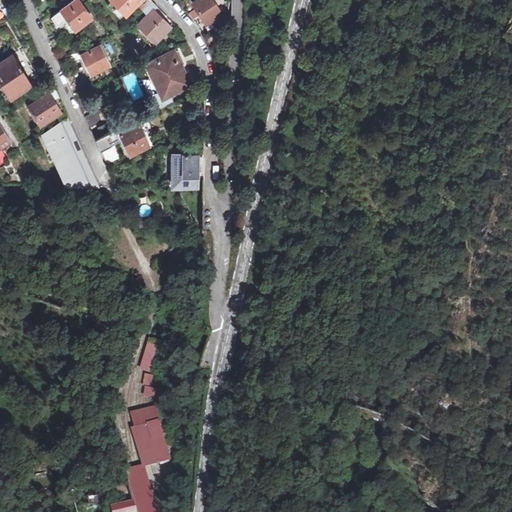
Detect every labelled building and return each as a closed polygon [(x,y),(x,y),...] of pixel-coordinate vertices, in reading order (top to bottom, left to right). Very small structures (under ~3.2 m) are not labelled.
[(153,2),(150,0),(145,0),(143,2),(141,0),(112,0),(128,17),(139,7),(143,11),(153,2)] [(207,26),(213,22),(221,16),(223,15),(212,0),(202,0),(194,6),(207,26)] [(70,21),(78,32),(93,21),(80,1),(54,19),(60,28),(65,25),(70,21)] [(48,2),(37,10),(41,20),(54,10),(48,2)] [(153,2),(143,11),(149,16),(140,26),(157,42),(170,28),(154,11),(158,7),(153,2)] [(0,9),(0,19),(10,13),(5,6),(0,9)] [(223,15),(221,16),(207,26),(206,27),(211,34),(230,20),(225,14),(223,15)] [(72,36),(78,32),(70,21),(65,25),(72,36)] [(111,66),(103,48),(85,56),(94,75),(111,66)] [(191,86),(182,68),(180,62),(184,60),(180,52),(151,66),(164,95),(156,96),(162,108),(175,102),(172,95),(191,86)] [(31,86),(15,60),(0,68),(0,72),(14,96),(31,86)] [(51,97),(57,93),(54,87),(53,85),(42,92),(46,99),(29,109),(40,129),(61,116),(51,97)] [(97,142),(112,135),(108,126),(101,113),(87,120),(97,142)] [(102,190),(69,120),(47,133),(59,159),(63,157),(65,160),(56,164),(61,176),(68,173),(70,177),(66,179),(70,189),(102,190)] [(0,126),(0,152),(11,146),(0,126)] [(140,127),(121,136),(124,142),(131,158),(150,149),(140,127)] [(116,133),(112,135),(97,142),(100,149),(119,141),(118,137),(116,133)] [(121,136),(118,137),(119,141),(100,149),(102,153),(124,142),(121,136)] [(187,156),(173,156),(173,189),(199,189),(199,158),(187,158),(187,156)] [(141,370),(149,373),(156,349),(148,347),(141,370)] [(148,377),(142,375),(139,384),(145,386),(148,377)] [(144,398),(155,397),(154,387),(143,387),(144,398)] [(418,402),(385,390),(377,414),(375,418),(380,421),(406,435),(409,428),(418,402)] [(135,418),(138,427),(148,424),(145,415),(135,418)] [(148,424),(138,427),(137,428),(147,465),(170,459),(160,421),(148,424)] [(132,469),(135,481),(143,511),(158,511),(145,465),(132,469)] [(142,511),(143,511),(135,481),(129,483),(129,486),(120,488),(124,505),(113,509),(114,511),(142,511)]
